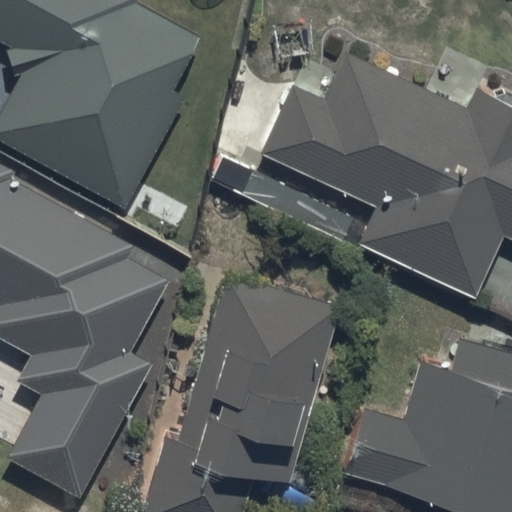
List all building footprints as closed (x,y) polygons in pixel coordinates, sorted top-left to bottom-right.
[(130,0),(0,0),(0,40),(2,42),(17,74),(0,104),(0,140),(121,206),(182,93),(169,86),(196,37),(130,1),(130,0)] [(373,202),(357,238),(469,290),(497,230),(511,236),(511,100),(473,82),(464,102),(344,47),(320,99),(285,82),(255,148),(373,202)] [(0,441),(3,443),(0,449),(75,491),(147,361),(122,348),(162,276),(121,253),(125,245),(6,179),(11,170),(0,163),(0,441)] [(157,433),(132,509),(142,511),(237,511),(251,471),(284,481),(297,439),(289,437),(333,303),(225,267),(169,437),(157,433)] [(360,400),(340,467),(491,511),(511,511),(511,355),(452,337),(446,358),(412,347),(393,410),(360,400)]
